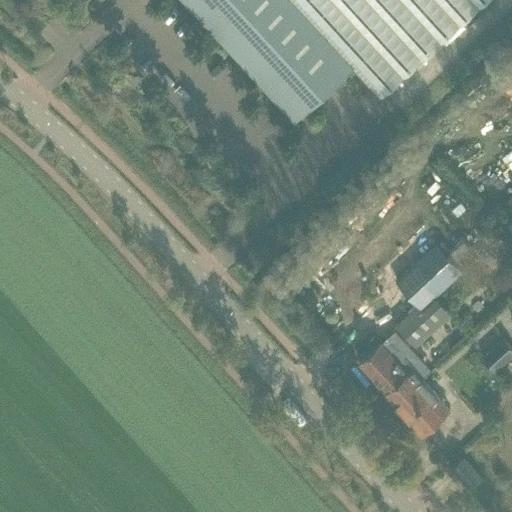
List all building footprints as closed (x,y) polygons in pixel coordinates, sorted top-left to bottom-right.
[(188,0),(296,116),(354,63),(381,92),(386,88),(387,89),(482,0),(188,0)] [(485,234),(477,241),(491,257),(505,244),(492,229),(485,235),(485,234)] [(436,242),(395,279),(418,304),(421,307),(433,296),(462,270),(436,242)] [(418,304),(395,325),(415,345),(449,314),(433,296),(421,307),(418,304)] [(494,372),(511,356),(511,345),(504,337),(481,357),(494,372)] [(412,367),(410,368),(384,338),(360,360),(386,390),(384,392),(394,403),(422,378),(412,367)] [(422,433),(450,408),(422,378),(394,403),(422,433)] [(470,486),(481,475),(463,455),(452,466),(470,486)]
